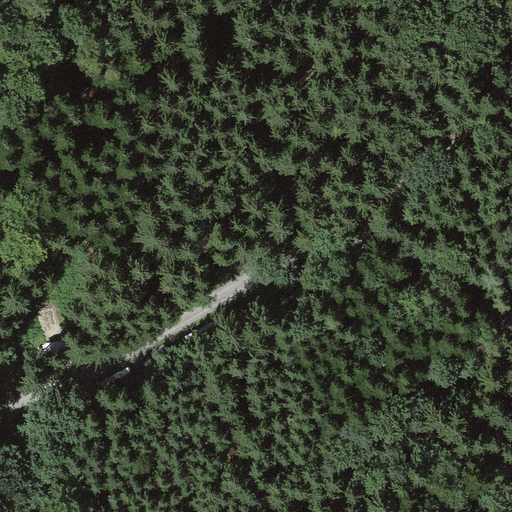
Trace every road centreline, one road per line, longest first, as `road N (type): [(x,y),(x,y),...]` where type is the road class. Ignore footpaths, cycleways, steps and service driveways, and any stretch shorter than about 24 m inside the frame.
road 1 (track): [(0,413),(277,286),(379,226),(511,101)]
road 2 (track): [(511,322),(379,226)]
